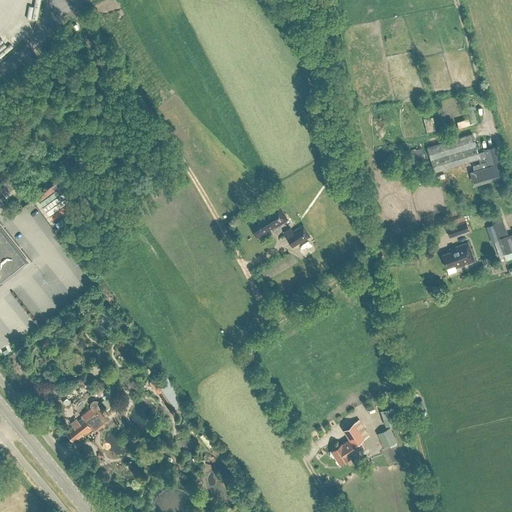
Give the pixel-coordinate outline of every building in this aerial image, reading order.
[(442,112),(432,114),(436,126),(445,124),(442,112)] [(465,116),(467,123),(479,121),(477,113),(465,116)] [(472,133),(426,146),(433,171),(478,158),(479,162),(472,164),(474,169),(470,171),(473,181),(499,173),(495,162),(500,161),(495,145),(484,148),(484,150),(477,152),(472,133)] [(410,150),(413,161),(425,157),(422,147),(410,150)] [(4,187),(0,191),(0,197),(1,199),(9,192),(4,187)] [(258,216),(248,222),(256,236),(272,226),(273,228),(287,219),(277,202),(257,214),(258,216)] [(492,224),(497,239),(502,253),(504,259),(511,256),(511,232),(507,234),(497,207),(491,208),(490,204),(486,205),(492,224)] [(446,226),(449,237),(468,230),(465,220),(446,226)] [(301,224),(296,227),(284,235),(291,246),(309,235),(301,224)] [(490,241),(497,239),(492,224),(486,226),(490,241)] [(28,261),(0,226),(0,284),(2,283),(2,282),(28,261)] [(453,246),(454,249),(441,254),(445,267),(454,264),(455,267),(474,261),(467,241),(453,246)] [(32,321),(39,316),(33,307),(26,313),(32,321)] [(164,371),(150,381),(165,403),(170,410),(183,401),(184,400),(164,371)] [(91,383),(100,393),(109,385),(101,375),(91,383)] [(70,422),(72,424),(65,430),(73,440),(81,433),(83,435),(91,428),(93,431),(107,420),(97,408),(98,406),(99,402),(97,400),(93,399),(90,402),(90,406),(70,422)] [(422,399),(409,402),(413,418),(426,416),(422,399)] [(379,409),(384,425),(403,419),(399,404),(379,409)] [(341,443),(330,450),(339,464),(350,456),(350,455),(364,446),(360,440),(369,434),(358,418),(341,430),(348,439),(341,443)] [(208,462),(212,454),(205,451),(201,459),(208,462)] [(212,464),(221,469),(226,461),(220,457),(217,455),(212,464)]
